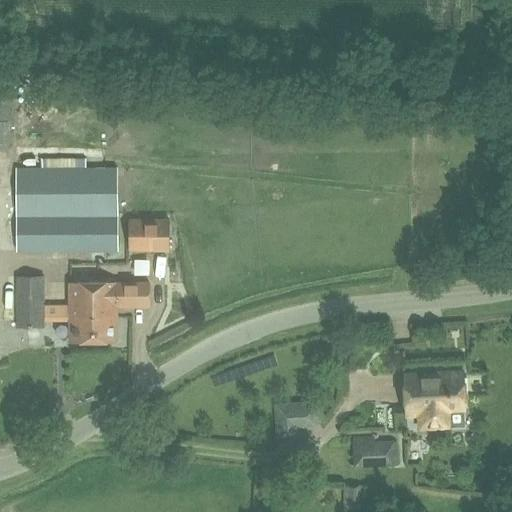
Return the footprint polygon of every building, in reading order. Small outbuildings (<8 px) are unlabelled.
[(10,100),(0,99),(0,130),(9,130),(10,100)] [(18,251),(118,250),(117,168),(17,169),(18,251)] [(170,250),(170,241),(170,219),(130,219),(130,230),(140,230),(140,250),(170,250)] [(17,276),(17,328),(46,328),(46,276),(17,276)] [(117,342),(117,306),(150,306),(150,283),(117,283),(117,282),(70,282),(70,342),(117,342)] [(426,379),(426,373),(405,374),(407,416),(420,415),(421,420),(428,419),(428,427),(449,426),(448,410),(459,410),(458,394),(465,394),(464,372),(436,373),(436,379),(426,379)] [(317,405),(276,406),(277,440),(295,440),(295,425),(318,424),(317,405)] [(353,468),(394,468),(394,441),(372,441),(372,436),(353,437),(353,468)] [(362,486),(345,486),(345,509),(362,509),(362,486)]
